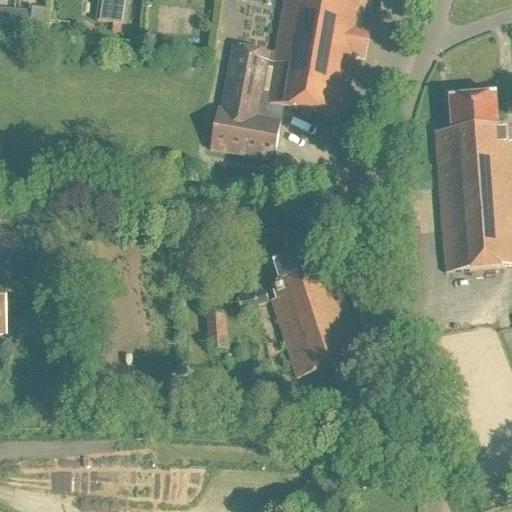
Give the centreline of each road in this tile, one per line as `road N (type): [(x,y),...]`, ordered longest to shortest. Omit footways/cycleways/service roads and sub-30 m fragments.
road 1 (residential): [(371,217),(137,209),(0,216)]
road 2 (unclassified): [(434,511),(361,286),(371,217)]
road 3 (unclassified): [(371,217),(429,47)]
